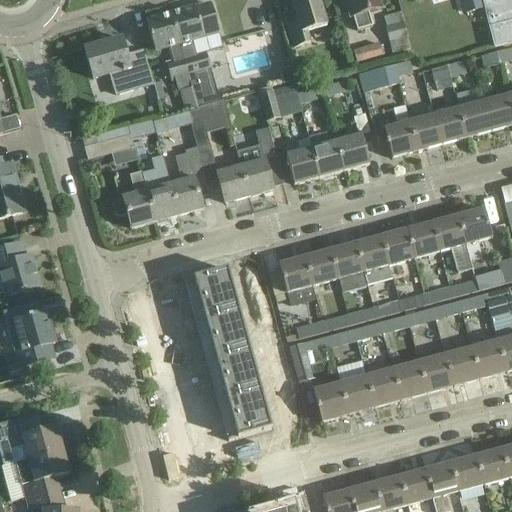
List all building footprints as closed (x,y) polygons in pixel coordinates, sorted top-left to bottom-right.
[(317,0),(290,0),(297,21),(286,24),(293,48),(309,44),(306,32),(326,27),(317,0)] [(376,0),(347,0),(348,1),(345,2),(350,18),(352,18),(356,32),(371,27),(367,13),(379,9),(376,0)] [(479,0),(459,0),(467,25),(484,20),(479,0)] [(511,0),(479,0),(484,20),(486,20),(493,49),(511,43),(511,0)] [(219,103),(205,55),(223,50),(210,5),(194,9),(194,8),(169,15),(178,47),(190,88),(196,109),(197,109),(219,103)] [(401,14),(383,18),(385,28),(384,29),(392,58),(411,53),(401,14)] [(178,47),(169,15),(145,22),(154,53),(169,49),(173,62),(166,64),(171,84),(175,83),(178,92),(190,88),(178,47)] [(126,57),(120,39),(83,50),(92,80),(121,72),(125,85),(150,78),(142,52),(126,57)] [(379,44),(352,52),(356,64),(382,56),(379,44)] [(496,54),(499,65),(511,61),(511,51),(511,50),(496,54)] [(499,65),(496,54),(480,59),(483,70),(499,65)] [(306,80),(302,63),(294,65),(298,83),(306,80)] [(447,68),(450,79),(465,75),(462,63),(447,68)] [(394,67),(398,85),(399,85),(397,79),(411,75),(408,64),(394,67)] [(398,85),(394,67),(357,77),(362,95),(398,85)] [(296,82),(291,68),(279,71),(283,86),(296,82)] [(450,79),(447,68),(430,72),(433,83),(450,79)] [(347,82),(332,86),(335,96),(349,92),(347,82)] [(165,100),(160,84),(153,86),(157,102),(165,100)] [(293,85),(257,95),(265,124),(280,120),(276,106),(297,99),(296,96),(294,89),(293,85)] [(328,87),(321,90),(323,99),(331,97),(328,87)] [(297,96),(296,96),(297,99),(299,106),(323,99),(321,90),(297,96)] [(511,112),(508,97),(483,104),(491,133),(511,127),(511,112)] [(187,115),(190,126),(196,149),(206,189),(208,188),(203,173),(215,170),(205,135),(226,129),(219,103),(197,109),(198,112),(187,115)] [(483,104),(458,110),(466,140),(491,133),(483,104)] [(458,110),(433,117),(441,147),(466,140),(458,110)] [(441,147),(433,117),(408,124),(416,153),(441,147)] [(416,153),(408,124),(374,133),(378,149),(388,147),(391,160),(416,153)] [(239,168),(247,199),(271,193),(261,156),(274,153),(268,130),(254,134),(258,148),(247,150),(251,165),(239,168)] [(335,144),(334,144),(331,132),(308,138),(311,150),(310,150),(317,180),(342,173),(335,144)] [(87,161),(132,149),(129,137),(84,150),(87,161)] [(360,137),(335,144),(342,173),(368,166),(360,137)] [(181,182),(169,185),(162,158),(161,158),(167,178),(177,218),(201,212),(196,192),(206,189),(196,149),(185,153),(185,156),(175,159),(181,182)] [(317,180),(310,150),(285,157),(292,186),(317,180)] [(155,189),(146,192),(141,174),(140,174),(142,180),(154,225),(177,218),(167,178),(161,158),(151,161),(154,174),(152,178),(155,189)] [(0,221),(21,216),(13,187),(16,187),(10,166),(0,168),(0,221)] [(247,199),(239,168),(215,175),(223,206),(247,199)] [(154,225),(142,180),(140,174),(129,177),(134,195),(121,198),(121,200),(114,202),(111,207),(114,216),(118,218),(125,217),(129,231),(154,225)] [(510,232),(511,231),(511,202),(503,205),(510,232)] [(470,264),(483,260),(478,243),(490,240),(482,211),(458,217),(466,247),(470,264)] [(451,251),(458,275),(472,271),(470,264),(466,247),(458,217),(431,225),(439,254),(451,251)] [(406,232),(413,261),(439,254),(431,225),(406,232)] [(413,261),(406,232),(380,239),(387,268),(388,268),(413,261)] [(362,275),(363,274),(367,287),(391,280),(388,268),(387,268),(380,239),(354,246),(362,275)] [(0,284),(4,300),(37,290),(28,259),(24,261),(19,246),(0,251),(0,284)] [(354,246),(329,252),(337,281),(362,275),(354,246)] [(329,252),(303,259),(311,288),(337,281),(329,252)] [(277,266),(285,295),(289,309),(314,302),(311,289),(311,288),(303,259),(277,266)] [(475,283),(478,293),(511,283),(511,267),(510,261),(498,264),(501,276),(475,283)] [(229,266),(192,275),(230,439),(267,431),(229,266)] [(478,293),(475,283),(449,290),(452,300),(478,293)] [(511,289),(483,297),(486,308),(511,301),(511,305),(511,289)] [(423,297),(426,307),(452,300),(449,290),(423,297)] [(426,307),(423,297),(397,304),(400,313),(426,307)] [(457,304),(460,315),(486,308),(483,297),(457,304)] [(511,327),(505,303),(486,308),(496,344),(504,376),(511,373),(511,327)] [(400,313),(397,304),(372,310),(375,320),(400,313)] [(431,311),(434,322),(460,315),(457,304),(431,311)] [(375,320),(372,310),(346,317),(349,327),(375,320)] [(405,318),(408,329),(434,322),(431,311),(405,318)] [(22,354),(14,357),(19,372),(54,362),(50,347),(55,345),(46,314),(13,323),(22,354)] [(349,327),(346,317),(321,324),(324,334),(349,327)] [(379,325),(382,336),(408,329),(405,318),(379,325)] [(324,334),(321,324),(295,330),(298,340),(324,334)] [(352,332),(355,343),(382,336),(379,325),(352,332)] [(326,339),(329,350),(355,343),(352,332),(326,339)] [(329,350),(326,339),(301,346),(301,345),(288,349),(295,374),(298,384),(313,380),(310,366),(320,363),(318,353),(329,350)] [(496,344),(470,351),(478,383),(504,376),(496,344)] [(470,351),(444,358),(452,390),(478,383),(470,351)] [(444,358),(417,365),(426,397),(452,390),(444,358)] [(417,365),(391,372),(400,404),(426,397),(417,365)] [(391,372),(365,379),(374,411),(400,404),(391,372)] [(365,379),(339,386),(348,418),(374,411),(365,379)] [(348,418),(339,386),(312,393),(321,425),(348,418)] [(24,461),(60,452),(54,429),(29,436),(25,420),(0,426),(0,444),(7,443),(9,451),(21,448),(24,461)] [(511,447),(500,451),(508,481),(511,480),(511,447)] [(500,451),(474,458),(482,488),(508,481),(500,451)] [(24,499),(49,493),(46,482),(66,477),(60,452),(24,461),(25,462),(14,465),(21,488),(18,488),(9,491),(12,503),(21,500),(24,499)] [(474,458),(449,465),(457,495),(482,488),(474,458)] [(431,502),(432,502),(435,511),(449,511),(445,498),(457,495),(449,465),(423,471),(431,502)] [(423,471),(398,478),(406,509),(431,502),(423,471)] [(393,511),(406,509),(398,478),(372,485),(379,511),(393,511)] [(379,511),(372,485),(347,492),(352,511),(379,511)] [(352,511),(347,492),(320,499),(323,511),(352,511)] [(53,511),(49,493),(24,499),(27,511),(53,511)]
